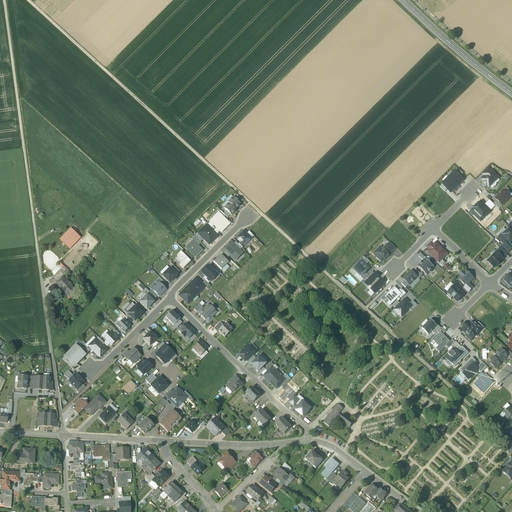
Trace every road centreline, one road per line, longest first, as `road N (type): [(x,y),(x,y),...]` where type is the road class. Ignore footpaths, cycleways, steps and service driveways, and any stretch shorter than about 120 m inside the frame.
road 1 (track): [(27,0),(511,444)]
road 2 (track): [(3,0),(34,234)]
road 3 (residential): [(306,440),(306,429),(170,299)]
road 4 (secondary): [(511,94),(403,0)]
road 5 (residential): [(164,441),(306,440)]
